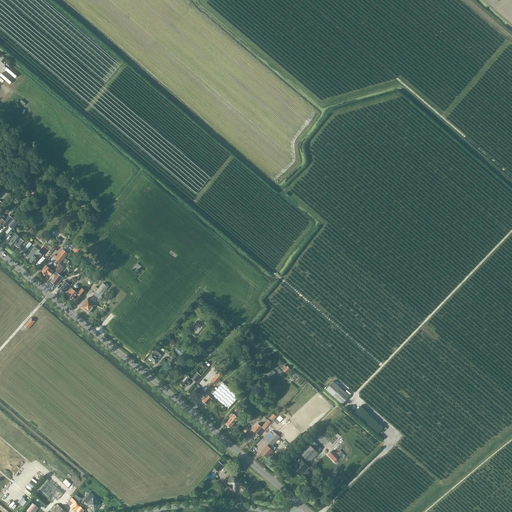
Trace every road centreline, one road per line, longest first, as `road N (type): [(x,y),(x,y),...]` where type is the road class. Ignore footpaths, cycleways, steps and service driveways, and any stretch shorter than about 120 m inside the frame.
road 1 (track): [(382,366),(0,43)]
road 2 (tertiary): [(303,507),(0,253)]
road 3 (track): [(350,399),(511,231)]
